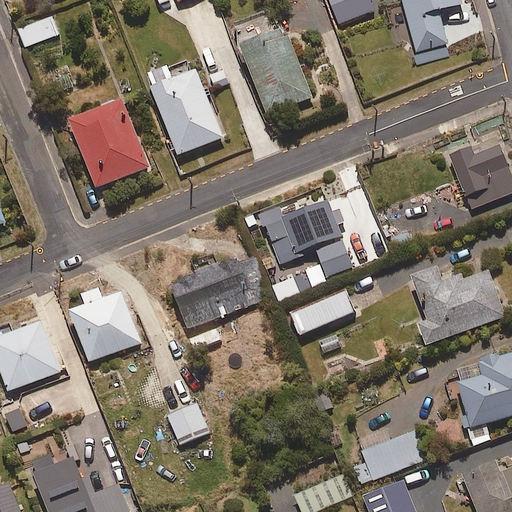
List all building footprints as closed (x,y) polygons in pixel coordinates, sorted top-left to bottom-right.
[(329,0),(339,25),(374,11),(369,0),(329,0)] [(439,11),(462,4),(461,0),(402,0),(420,64),(451,55),(439,11)] [(27,47),(59,35),(52,17),(20,29),(27,47)] [(313,99),(285,27),(239,45),(267,116),(313,99)] [(196,70),(172,79),(167,68),(146,76),(178,156),(223,138),(196,70)] [(96,189),(149,168),(122,99),(69,120),(96,189)] [(471,209),(511,193),(511,177),(500,146),(475,156),(472,148),(451,156),(471,209)] [(301,251),(341,235),(337,225),(346,222),(339,205),(330,208),(328,202),(266,227),(281,266),(304,257),(301,251)] [(326,277),(352,268),(343,242),(317,252),(326,277)] [(187,329),(270,299),(256,260),(238,267),(235,258),(170,282),(187,329)] [(439,265),(411,276),(428,319),(418,323),(427,347),(507,316),(489,271),(465,280),(462,273),(445,280),(439,265)] [(98,290),(82,296),(85,305),(71,310),(90,362),(141,343),(122,291),(102,299),(98,290)] [(299,335),(355,312),(346,291),(290,314),(299,335)] [(0,370),(8,392),(60,372),(41,322),(0,337),(0,370)] [(511,354),(479,364),(483,376),(458,384),(471,428),(511,415),(511,354)] [(11,432),(27,426),(18,402),(2,408),(11,432)] [(180,445),(209,433),(198,405),(168,417),(180,445)] [(360,485),(428,459),(417,431),(363,452),(367,463),(354,468),(360,485)] [(130,511),(120,484),(88,496),(75,461),(34,477),(47,511),(130,511)] [(477,511),(511,511),(511,468),(500,473),(495,462),(463,475),(477,511)] [(0,511),(22,511),(11,481),(0,484),(0,511)] [(368,511),(416,511),(404,481),(363,498),(368,511)]
